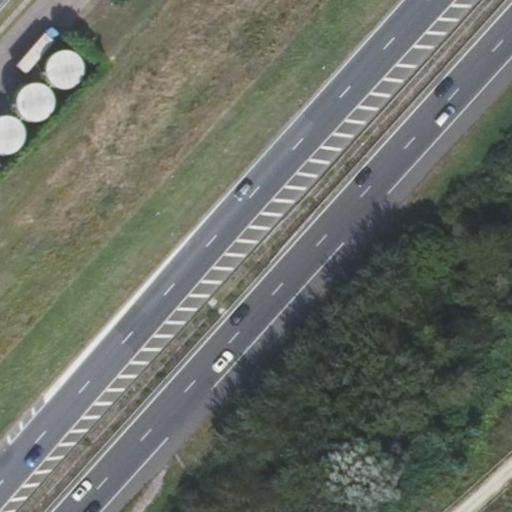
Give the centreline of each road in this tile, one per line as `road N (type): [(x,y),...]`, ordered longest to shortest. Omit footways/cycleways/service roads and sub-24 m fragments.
road 1 (motorway): [(428,0),(0,486)]
road 2 (motorway): [(82,511),(511,41)]
